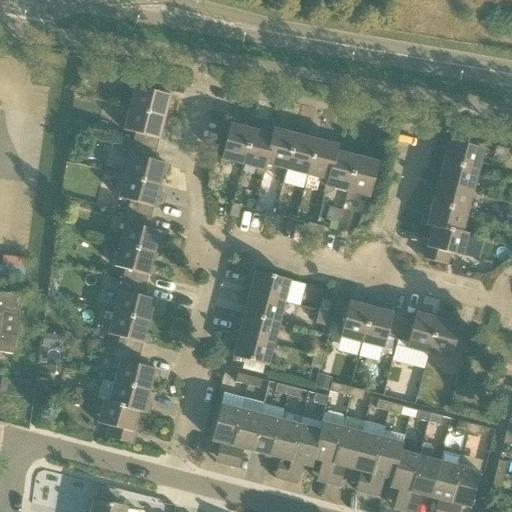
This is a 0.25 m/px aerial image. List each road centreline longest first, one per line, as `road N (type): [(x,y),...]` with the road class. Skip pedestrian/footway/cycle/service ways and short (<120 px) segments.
road 1 (tertiary): [(47,0),(296,37)]
road 2 (residential): [(215,249),(187,359),(192,397),(170,480)]
road 3 (residential): [(170,480),(43,447),(18,448),(6,511)]
road 4 (tertiary): [(511,75),(296,37)]
road 5 (residential): [(215,249),(200,237),(182,153),(197,97)]
road 6 (residential): [(365,274),(415,169),(422,127)]
road 7 (residential): [(365,274),(240,244),(215,249)]
road 8 (residential): [(503,299),(365,274)]
road 9 (tertiary): [(296,37),(166,0)]
road 10 (residential): [(289,511),(170,480)]
